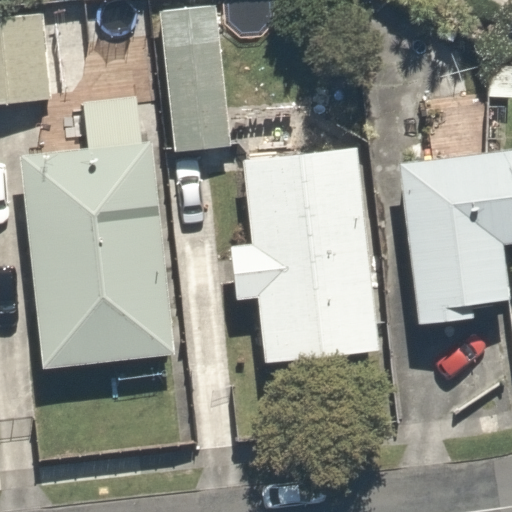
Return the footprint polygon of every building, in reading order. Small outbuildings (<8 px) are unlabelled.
[(162,0),(174,148),(241,143),(232,27),(277,24),(274,0),(162,0)] [(63,10),(0,15),(0,102),(70,98),(63,10)] [(175,359),(150,143),(18,158),(43,374),(175,359)] [(373,350),(352,148),(236,160),(244,244),(228,245),(234,301),(259,299),(266,361),(373,350)] [(511,149),(394,165),(416,325),(510,313),(500,244),(511,242),(511,149)]
